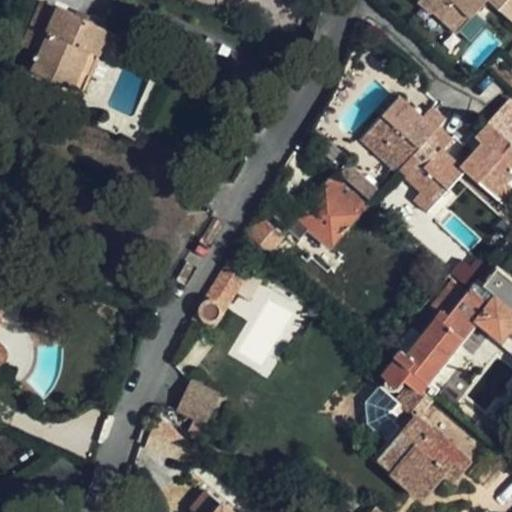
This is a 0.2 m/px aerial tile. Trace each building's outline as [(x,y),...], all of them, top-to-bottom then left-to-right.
[(60,6),(47,0),(44,0),(24,43),(40,51),(60,6)] [(463,35),(495,1),(493,0),(425,0),(450,23),(463,35)] [(511,0),(493,0),(495,1),(511,16),(511,0)] [(112,29),(60,6),(40,51),(32,68),(56,78),(53,84),(78,95),(83,95),(112,29)] [(453,45),(463,35),(450,23),(440,33),(453,45)] [(162,50),(155,66),(135,113),(133,116),(148,122),(176,57),(162,50)] [(433,205),(455,182),(488,212),(501,198),(511,186),(511,166),(506,161),(511,154),(511,142),(494,125),(470,150),(478,157),(464,171),(443,151),(450,144),(437,131),(442,125),(431,115),(425,121),(401,99),(363,139),(419,192),(433,205)] [(338,172),(370,201),(379,191),(347,162),(338,172)] [(370,202),(335,172),(320,189),(314,196),(298,213),(311,225),(332,244),(370,202)] [(314,196),(320,189),(317,186),(311,193),(314,196)] [(433,205),(419,192),(411,200),(425,214),(433,205)] [(511,209),(501,198),(488,212),(499,223),(511,209)] [(298,213),(297,213),(290,221),(304,233),(311,225),(298,213)] [(264,215),(249,235),(269,252),(285,232),(264,215)] [(511,302),(511,268),(497,256),(479,276),(511,302)] [(249,269),(228,257),(193,312),(214,325),(249,269)] [(431,285),(441,274),(433,268),(424,279),(431,285)] [(511,329),(511,302),(479,276),(468,288),(453,274),(430,302),(440,311),(422,333),(408,350),(404,347),(391,362),(385,361),(379,367),(387,374),(385,379),(390,385),(398,386),(405,377),(419,389),(478,320),(503,340),(511,329)] [(0,363),(1,362),(4,360),(7,355),(8,349),(8,346),(4,339),(0,338),(0,314),(7,296),(0,293),(0,363)] [(383,359),(385,361),(391,362),(404,347),(408,350),(422,333),(412,325),(383,359)] [(511,347),(511,329),(503,340),(511,347)] [(430,399),(419,389),(405,377),(398,386),(404,393),(399,398),(398,400),(405,407),(396,418),(404,425),(392,439),(389,436),(387,438),(375,452),(393,466),(390,470),(422,496),(447,467),(457,476),(470,459),(417,415),(430,399)] [(189,382),(172,411),(200,427),(217,397),(189,382)] [(398,400),(399,398),(381,384),(367,401),(369,423),(387,438),(389,436),(392,439),(404,425),(396,418),(405,407),(398,400)] [(436,394),(454,410),(461,401),(443,386),(436,394)] [(194,463),(200,446),(157,409),(144,447),(194,463)] [(502,451),(509,442),(509,441),(479,417),(472,425),(502,451)] [(508,468),(489,452),(468,477),(487,493),(508,468)] [(238,511),(212,489),(196,508),(200,511),(238,511)]
